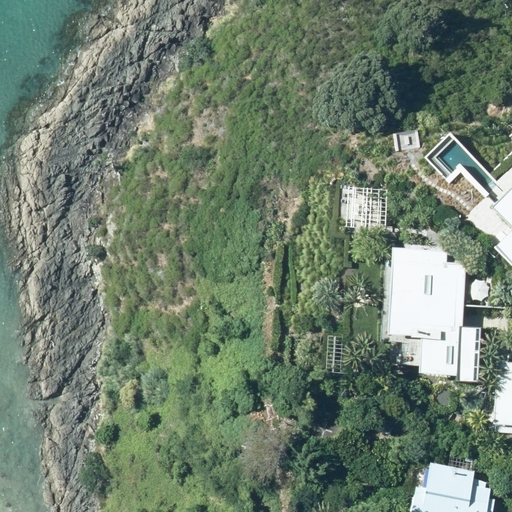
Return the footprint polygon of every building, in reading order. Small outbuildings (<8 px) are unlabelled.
[(418,128),(391,131),(394,156),(420,153),(418,128)] [(511,232),(496,248),(511,265),(511,188),(491,209),(511,231),(511,232)] [(454,383),(477,384),(479,328),(461,328),(464,263),(445,263),(446,252),(387,249),(383,337),(418,339),(416,376),(455,378),(454,383)] [(511,426),(511,362),(496,362),(492,426),(511,426)] [(408,511),(491,511),(493,501),(487,499),(489,490),(483,489),(484,481),(472,480),(473,473),(427,465),(423,491),(413,489),(408,511)]
